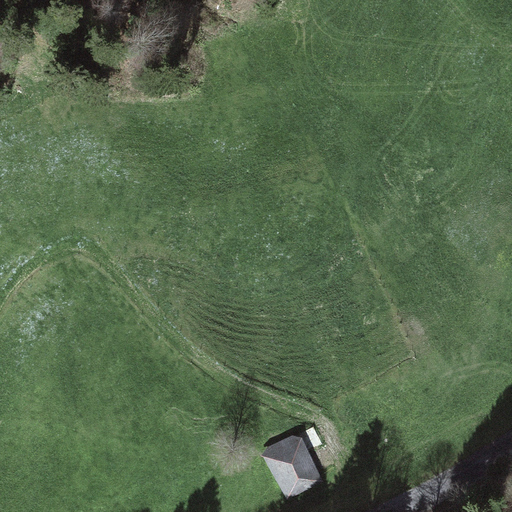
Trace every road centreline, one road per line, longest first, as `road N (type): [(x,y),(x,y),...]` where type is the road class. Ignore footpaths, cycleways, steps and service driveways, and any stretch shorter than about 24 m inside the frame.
road 1 (track): [(277,511),(336,484),(336,437),(306,412),(212,369),(110,266)]
road 2 (unclassified): [(511,444),(384,511)]
